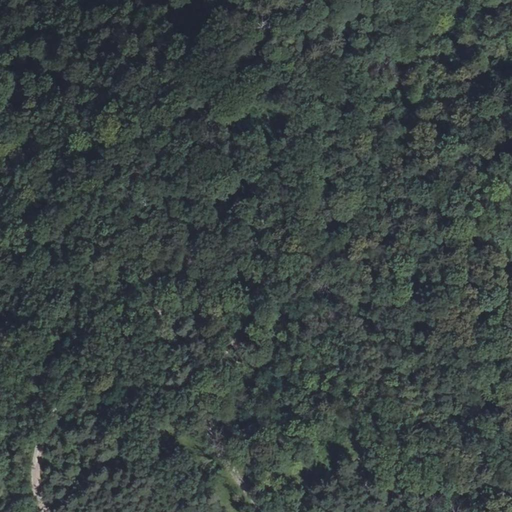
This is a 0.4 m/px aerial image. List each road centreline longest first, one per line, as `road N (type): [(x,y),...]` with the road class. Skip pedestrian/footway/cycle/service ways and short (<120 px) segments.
road 1 (track): [(50,511),(40,494),(38,455),(62,402),(157,310),(245,279),(252,311),(212,389),(207,426),(214,446),(270,511)]
road 2 (track): [(233,511),(201,454),(174,428),(206,410)]
